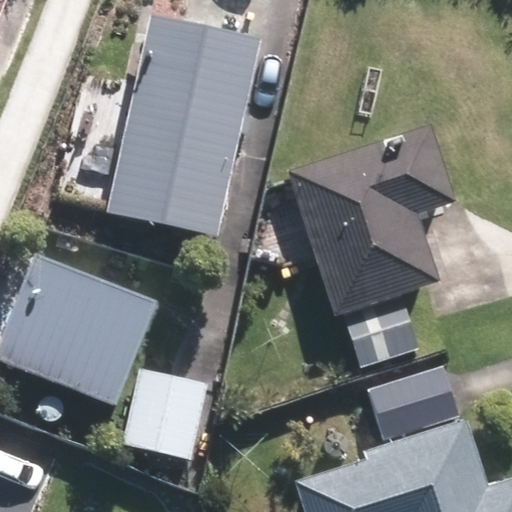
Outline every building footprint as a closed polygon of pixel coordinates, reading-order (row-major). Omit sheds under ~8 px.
[(104,219),(200,240),(242,54),(146,33),(104,219)] [(417,138),(283,181),(327,320),(422,291),(399,219),(439,206),(417,138)] [(158,299),(32,254),(0,342),(0,364),(119,407),(158,299)] [(411,304),(350,322),(363,366),(424,348),(411,304)] [(435,377),(366,397),(381,444),(450,424),(435,377)] [(194,395),(137,382),(121,450),(178,463),(194,395)] [(456,448),(293,496),(297,511),(511,511),(511,498),(475,510),(456,448)]
